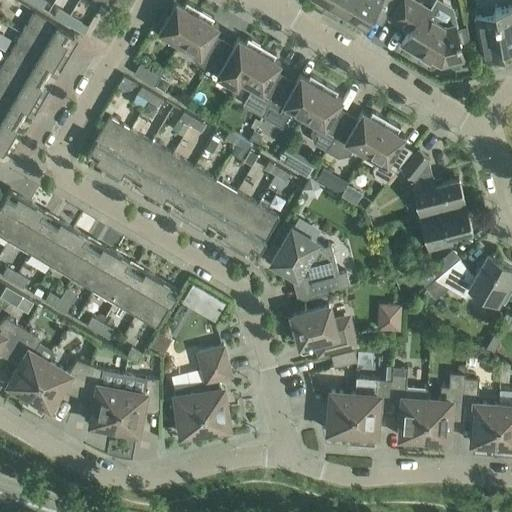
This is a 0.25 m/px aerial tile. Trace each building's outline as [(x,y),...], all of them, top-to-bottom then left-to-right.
[(176,0),(166,17),(158,30),(179,42),(200,8),(186,0),(185,0),(183,4),(176,0)] [(355,0),(330,0),(328,4),(347,15),(355,0)] [(355,0),(347,15),(366,26),(371,17),(381,24),(395,0),(355,0)] [(431,11),(413,0),(399,0),(390,17),(409,28),(401,42),(420,53),(422,51),(441,62),(463,56),(454,23),(446,25),(428,15),(431,11)] [(511,4),(494,8),(495,12),(475,16),(482,59),(504,55),(502,48),(511,46),(511,4)] [(53,14),(66,21),(70,14),(58,7),(53,14)] [(214,16),(200,8),(179,42),(199,54),(195,61),(206,68),(220,44),(210,38),(218,25),(211,21),(214,16)] [(74,33),(34,10),(21,31),(59,53),(71,32),(73,34),(74,33)] [(81,21),(70,14),(66,21),(77,28),(81,21)] [(59,53),(21,31),(9,52),(46,74),(59,53)] [(230,50),(220,44),(206,68),(237,86),(241,79),(262,44),(248,36),(245,41),(238,37),(230,50)] [(243,104),(262,115),(268,104),(282,80),(272,74),(280,61),(273,57),(276,53),(262,44),(241,79),(253,86),(243,104)] [(46,74),(9,52),(0,67),(0,75),(34,96),(46,74)] [(139,62),(133,73),(154,85),(161,74),(139,62)] [(282,80),(268,104),(262,115),(277,124),(288,106),(303,116),(324,81),(310,73),(307,77),(300,73),(292,86),(282,80)] [(34,96),(0,75),(0,104),(21,117),(34,96)] [(338,89),(324,81),(303,116),(315,122),(311,130),(313,141),(326,148),(344,117),(334,111),(342,98),(335,94),(338,89)] [(152,91),(141,84),(137,92),(147,99),(152,91)] [(162,97),(152,91),(147,99),(158,105),(162,97)] [(21,117),(0,104),(0,133),(9,138),(21,117)] [(194,115),(184,109),(179,117),(190,123),(194,115)] [(354,123),(344,117),(326,148),(337,155),(348,152),(353,145),(366,152),(386,117),(372,109),(369,114),(362,110),(354,123)] [(88,152),(108,164),(130,127),(108,114),(85,154),(86,155),(88,152)] [(205,122),(194,115),(190,123),(200,130),(205,122)] [(254,116),(249,124),(254,127),(259,118),(254,116)] [(386,117),(366,152),(378,159),(372,167),(375,176),(383,179),(386,181),(408,154),(396,147),(404,134),(397,130),(400,126),(386,117)] [(151,140),(130,127),(108,164),(129,177),(151,140)] [(240,135),(229,129),(225,137),(235,143),(240,135)] [(0,152),(9,138),(0,133),(0,152)] [(250,141),(240,135),(235,143),(246,149),(250,141)] [(173,152),(151,140),(129,177),(151,189),(173,152)] [(235,143),(231,151),(241,157),(246,149),(235,143)] [(410,181),(419,215),(465,203),(459,176),(435,182),(434,175),(432,175),(429,163),(426,160),(429,156),(419,148),(401,169),(415,180),(410,181)] [(308,173),(313,163),(283,150),(278,159),(308,173)] [(194,165),(173,152),(151,189),(172,202),(194,165)] [(279,165),(269,159),(264,167),(275,173),(279,165)] [(215,177),(194,165),(172,202),(193,214),(215,177)] [(290,171),(279,165),(275,173),(285,179),(290,171)] [(314,168),(304,189),(319,196),(329,175),(314,168)] [(236,190),(215,177),(193,214),(214,227),(236,190)] [(10,187),(9,187),(0,201),(0,234),(7,239),(29,202),(9,190),(10,187)] [(258,202),(236,190),(214,227),(236,239),(258,202)] [(51,214),(29,202),(7,239),(29,251),(51,214)] [(279,215),(258,202),(236,239),(256,252),(255,254),(256,254),(279,215)] [(472,229),(465,203),(419,215),(428,248),(452,242),(450,235),(472,229)] [(72,227),(51,214),(29,251),(50,264),(72,227)] [(292,225),(281,243),(271,260),(296,275),(297,273),(304,277),(301,282),(305,297),(335,290),(349,283),(346,270),(338,272),(331,243),(323,245),(316,241),(317,240),(292,225)] [(93,239),(72,227),(50,264),(71,276),(93,239)] [(114,251),(93,239),(71,276),(93,289),(114,251)] [(136,264),(114,251),(93,289),(114,301),(136,264)] [(474,274),(458,257),(440,272),(434,278),(465,295),(469,286),(497,303),(499,300),(503,302),(511,287),(511,286),(508,284),(511,278),(511,266),(487,252),(474,274)] [(440,272),(432,262),(416,275),(425,285),(434,278),(440,272)] [(157,276),(136,264),(114,301),(135,314),(157,276)] [(6,266),(2,273),(12,280),(17,272),(6,266)] [(27,278),(17,272),(12,280),(23,286),(27,278)] [(177,289),(157,276),(135,314),(157,326),(180,287),(179,286),(177,289)] [(0,295),(14,303),(21,292),(3,282),(0,286),(0,295)] [(198,307),(216,318),(226,301),(208,290),(198,307)] [(49,291),(44,298),(55,305),(59,297),(49,291)] [(70,303),(59,297),(55,305),(65,311),(70,303)] [(378,301),(377,328),(400,329),(402,303),(378,301)] [(328,304),(311,308),(292,313),(299,343),(319,338),(323,351),(355,343),(349,321),(342,323),(340,317),(332,319),(328,304)] [(91,315),(87,323),(97,330),(102,322),(91,315)] [(5,316),(0,320),(0,344),(10,350),(24,327),(5,316)] [(112,328),(102,322),(97,330),(108,336),(112,328)] [(37,334),(24,327),(10,350),(22,357),(9,380),(7,380),(7,381),(29,394),(49,359),(30,348),(37,334)] [(223,343),(204,348),(198,350),(205,378),(173,387),(173,388),(174,388),(180,431),(179,431),(179,432),(229,425),(229,424),(228,424),(222,386),(221,386),(218,376),(231,373),(223,343)] [(131,346),(126,354),(137,360),(142,352),(131,346)] [(357,360),(353,347),(330,353),(333,366),(357,360)] [(49,359),(29,394),(50,405),(64,381),(79,387),(89,362),(76,357),(68,370),(49,359)] [(89,362),(79,387),(95,393),(90,420),(113,426),(124,371),(89,362)] [(124,371),(113,426),(138,431),(142,403),(159,403),(160,376),(124,371)] [(439,397),(426,396),(423,436),(448,438),(449,437),(447,437),(449,410),(461,411),(464,372),(450,371),(448,385),(440,384),(439,397)] [(392,372),(391,378),(389,405),(401,406),(399,433),(423,436),(426,396),(427,386),(406,385),(406,373),(392,372)] [(391,378),(377,377),(356,375),(354,391),(351,431),(377,433),(377,431),(375,431),(377,404),(389,405),(391,378)] [(478,377),(464,376),(461,411),(473,412),(471,439),(495,442),(498,402),(477,400),(478,377)] [(351,431),(354,391),(331,389),(327,428),(351,431)] [(511,402),(498,402),(495,442),(511,443),(511,402)]
